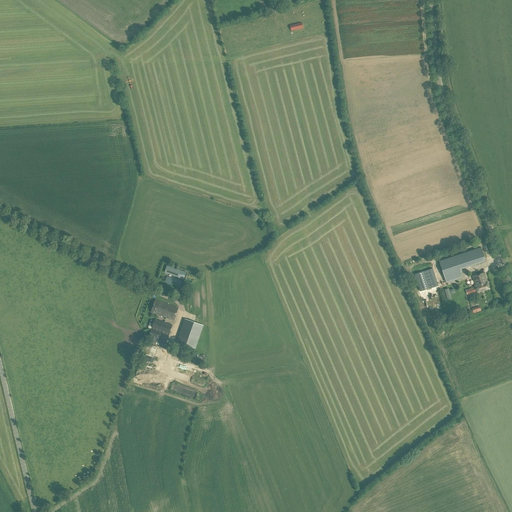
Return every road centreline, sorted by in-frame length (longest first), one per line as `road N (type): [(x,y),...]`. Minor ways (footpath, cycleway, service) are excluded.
road 1 (unclassified): [(511,286),(440,89),(433,0)]
road 2 (unclassified): [(164,300),(0,212)]
road 3 (unclassified): [(34,511),(0,364)]
